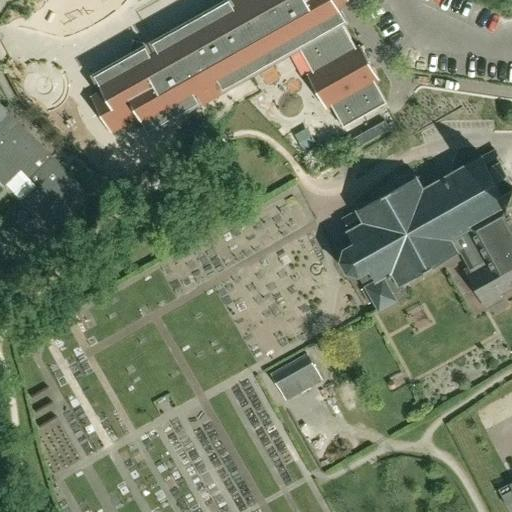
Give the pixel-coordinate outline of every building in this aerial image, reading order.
[(342,24),(347,21),(337,5),(345,0),(229,0),(146,46),(144,43),(141,42),(139,42),(131,46),(131,48),(130,51),(132,54),(94,76),(104,92),(92,99),(110,132),(139,116),(148,133),(299,48),(313,74),(308,77),(325,108),(331,105),(344,128),(387,103),(374,80),(378,78),(361,47),(357,49),(342,24)] [(0,131),(1,132),(0,132),(0,181),(3,184),(16,171),(26,180),(49,158),(7,114),(0,120),(0,131)] [(356,149),(375,138),(370,130),(351,140),(349,141),(354,150),(356,149)] [(511,219),(506,208),(509,207),(510,208),(511,207),(511,183),(501,163),(503,162),(496,150),(483,157),(483,156),(428,187),(421,175),(344,217),(351,230),(349,231),(356,244),(346,249),(342,261),(349,273),(360,276),(379,311),(407,295),(401,284),(460,251),(469,268),(466,269),(488,308),(504,300),(500,295),(511,288),(511,219)] [(49,158),(26,180),(34,189),(21,201),(52,233),(76,209),(75,208),(87,196),(49,158)] [(101,181),(93,190),(104,201),(112,192),(101,181)] [(0,301),(15,287),(5,276),(0,271),(0,301)] [(308,353),(271,374),(286,401),(323,380),(308,353)]
